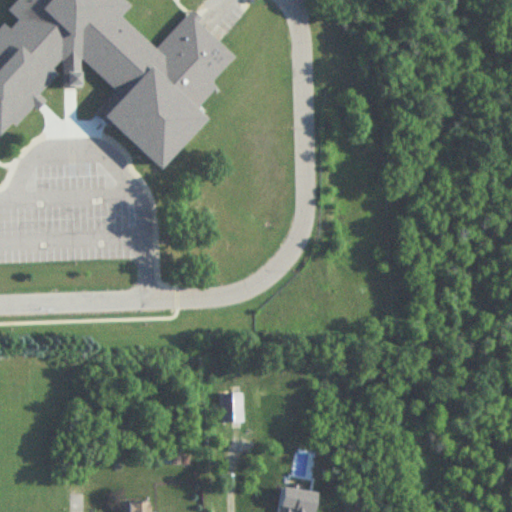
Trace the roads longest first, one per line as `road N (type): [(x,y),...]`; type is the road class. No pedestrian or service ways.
road 1 (residential): [(213,297),(264,274),(296,228),(299,31),(291,0)]
road 2 (residential): [(0,306),(213,297)]
